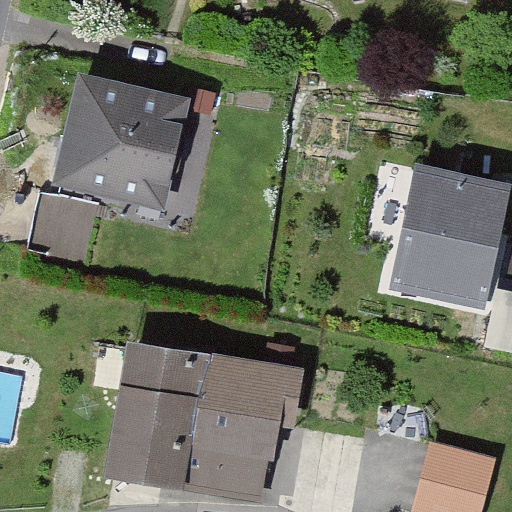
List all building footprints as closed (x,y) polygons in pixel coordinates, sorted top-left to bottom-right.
[(81,78),(56,181),(161,205),(185,102),(81,78)] [(214,95),(198,92),(193,112),(210,115),(214,95)] [(417,170),(394,286),(485,303),(507,187),(417,170)] [(101,205),(42,191),(28,249),(87,263),(101,205)] [(511,293),(499,291),(487,344),(511,349),(511,293)] [(302,376),(137,348),(118,462),(261,486),(272,420),(294,424),(302,376)] [(479,511),(492,461),(432,446),(414,511),(479,511)]
